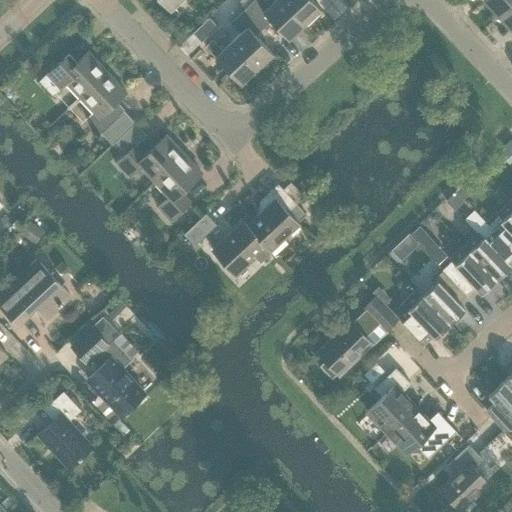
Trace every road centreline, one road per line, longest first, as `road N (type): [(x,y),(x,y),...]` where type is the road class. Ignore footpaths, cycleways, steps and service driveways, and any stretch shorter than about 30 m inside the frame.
road 1 (residential): [(230,140),(383,0)]
road 2 (residential): [(230,140),(99,0)]
road 3 (residential): [(511,88),(428,0)]
